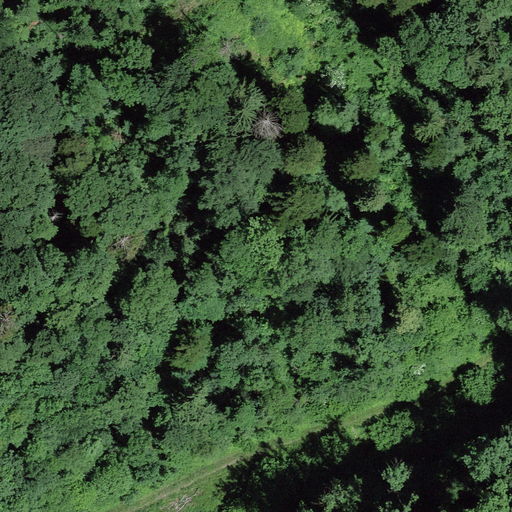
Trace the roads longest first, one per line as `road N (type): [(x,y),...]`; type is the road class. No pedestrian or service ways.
road 1 (track): [(116,511),(393,406),(511,349)]
road 2 (track): [(182,0),(88,83),(0,143)]
